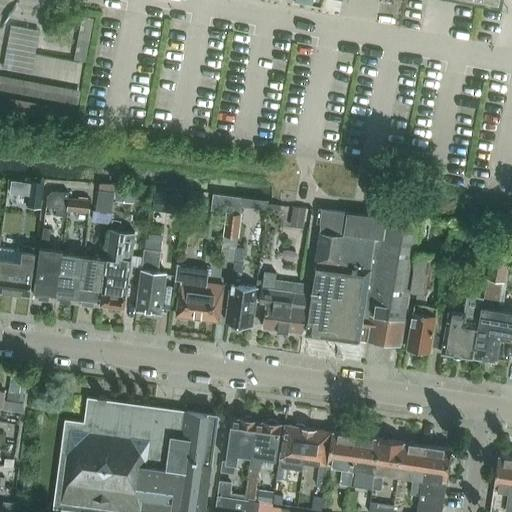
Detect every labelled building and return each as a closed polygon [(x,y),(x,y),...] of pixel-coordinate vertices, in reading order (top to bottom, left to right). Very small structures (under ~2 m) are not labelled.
[(511,0),(457,0),(507,9),(502,8),(503,0),(511,0)] [(74,59),(85,61),(94,18),(82,16),(74,59)] [(11,180),(10,192),(28,194),(27,207),(41,208),(44,183),(29,181),(29,182),(11,180)] [(122,188),(116,187),(114,200),(133,202),(134,189),(122,188)] [(66,207),(68,191),(52,189),(47,193),(45,205),(56,206),(66,207)] [(98,189),(96,211),(112,213),(115,191),(98,189)] [(151,209),(159,211),(162,192),(154,190),(151,209)] [(68,197),(67,211),(90,213),(91,199),(68,197)] [(265,208),(266,202),(266,199),(254,197),(253,201),(253,207),(265,208)] [(293,206),(290,226),(303,228),(306,207),(295,206),(293,206)] [(307,323),(306,333),(359,340),(361,326),(369,327),(386,216),(347,212),(318,209),(317,219),(317,223),(319,223),(318,231),(314,262),(315,262),(307,323)] [(236,247),(241,214),(227,212),(220,260),(235,262),(236,247)] [(369,327),(367,340),(401,345),(402,335),(410,290),(416,249),(421,220),(388,216),(386,216),(369,327)] [(121,304),(124,305),(135,232),(118,229),(119,221),(112,220),(111,228),(110,228),(106,258),(102,284),(100,301),(101,301),(110,302),(112,305),(118,306),(121,304)] [(35,285),(33,295),(56,298),(61,259),(62,260),(63,249),(48,247),(50,228),(43,227),(41,246),(40,246),(39,257),(38,257),(35,285)] [(145,239),(144,248),(149,249),(154,249),(160,250),(161,241),(145,239)] [(22,249),(0,246),(0,290),(29,294),(36,246),(22,244),(22,249)] [(509,249),(493,246),(492,246),(486,279),(503,282),(509,249)] [(235,262),(226,322),(251,325),(254,301),(256,286),(241,284),(245,248),(236,247),(235,262)] [(137,299),(136,309),(161,312),(166,272),(157,271),(160,250),(154,249),(149,249),(144,248),(137,299)] [(414,302),(407,347),(416,348),(418,351),(423,352),(426,350),(430,350),(430,348),(434,324),(437,308),(437,306),(424,304),(426,293),(434,252),(416,249),(410,290),(416,292),(415,302),(414,302)] [(100,301),(102,284),(106,258),(83,255),(82,262),(77,301),(100,304),(100,301)] [(61,259),(56,298),(77,301),(82,262),(62,260),(61,259)] [(181,280),(176,315),(219,320),(224,285),(208,282),(210,268),(177,263),(175,278),(181,279),(181,280)] [(302,332),(302,331),(307,292),(306,292),(307,283),(275,279),(276,272),(264,270),(262,281),(257,280),(256,286),(254,301),(266,302),(263,326),(263,327),(302,332)] [(511,310),(505,309),(493,307),(494,303),(499,303),(503,282),(486,279),(482,299),(481,305),(480,308),(472,357),(496,360),(498,351),(500,339),(511,341),(511,310)] [(445,326),(441,350),(441,351),(442,351),(442,352),(472,357),(472,356),(472,357),(480,308),(481,305),(482,299),(466,297),(464,312),(448,310),(445,326)] [(434,324),(430,348),(441,350),(445,326),(448,310),(437,308),(434,324)] [(9,378),(7,390),(24,393),(26,381),(9,378)] [(7,390),(6,400),(23,403),(24,393),(7,390)] [(65,415),(53,507),(83,511),(202,511),(216,413),(186,409),(187,399),(186,399),(185,409),(185,412),(168,410),(168,406),(107,398),(107,394),(99,393),(99,397),(88,396),(85,417),(57,413),(57,414),(65,415)] [(6,400),(4,410),(21,412),(23,403),(6,400)] [(222,460),(221,471),(232,473),(234,463),(237,463),(238,453),(250,455),(248,465),(249,465),(257,419),(254,419),(251,416),(246,415),(243,418),(240,417),(239,418),(233,417),(226,460),(222,460)] [(248,499),(254,500),(259,466),(260,467),(261,457),(275,459),(280,423),(277,423),(275,419),(269,418),(266,421),(263,420),(263,421),(257,420),(257,419),(249,465),(245,493),(245,498),(248,499)] [(284,424),(283,433),(279,458),(276,477),(287,479),(290,459),(303,461),(308,427),(308,425),(293,423),(292,425),(284,424)] [(315,484),(324,485),(327,464),(330,440),(332,430),(308,427),(303,461),(319,464),(315,484)] [(348,485),(356,434),(332,430),(330,440),(327,464),(331,464),(331,465),(346,467),(346,470),(341,469),(339,483),(341,484),(347,485),(348,485)] [(356,434),(348,485),(371,488),(374,471),(375,471),(379,437),(356,434)] [(383,472),(398,474),(403,441),(379,437),(375,471),(374,471),(371,488),(381,489),(383,472)] [(403,441),(398,474),(412,476),(409,494),(419,495),(427,444),(403,441)] [(441,511),(450,452),(449,452),(447,448),(447,447),(446,447),(446,445),(434,443),(433,445),(427,444),(419,495),(416,511),(441,511)] [(511,456),(498,455),(493,488),(508,490),(505,508),(511,508),(511,456)] [(231,491),(232,481),(219,479),(217,495),(245,498),(245,493),(231,491)] [(260,489),(258,500),(260,500),(270,502),(272,502),(272,501),(273,494),(274,491),(260,489)] [(273,494),(272,501),(281,502),(282,495),(273,494)] [(214,511),(245,511),(248,499),(245,498),(217,495),(214,511)] [(313,495),(311,509),(321,510),(323,496),(313,495)] [(258,500),(254,500),(248,499),(245,511),(258,511),(260,500),(258,500)] [(260,500),(258,511),(259,511),(268,511),(270,502),(260,500)] [(3,501),(2,508),(11,509),(19,510),(20,502),(13,501),(13,503),(3,501)] [(370,501),(368,511),(392,511),(394,504),(370,501)]
